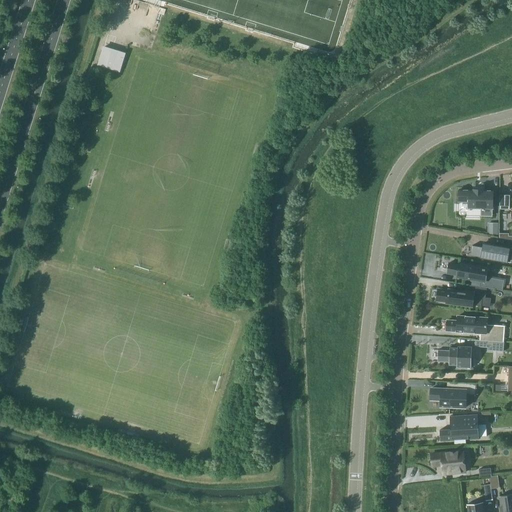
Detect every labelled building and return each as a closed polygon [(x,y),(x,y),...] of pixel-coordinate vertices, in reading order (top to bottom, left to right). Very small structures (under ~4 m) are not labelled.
[(103,48),(98,65),(119,71),(125,54),(103,48)] [(459,190),(458,202),(468,202),(468,209),(480,209),(492,209),(493,191),(484,191),(472,190),(472,191),(459,190)] [(510,196),(499,196),(499,211),(510,211),(510,196)] [(488,225),(488,234),(497,235),(497,225),(488,225)] [(511,241),(508,241),(507,248),(484,244),(483,248),(473,246),(471,256),(481,257),(481,258),(510,263),(511,254),(511,241)] [(458,265),(448,264),(447,273),(456,275),(456,277),(480,281),(479,287),(502,291),(504,280),(487,277),(488,269),(458,264),(458,265)] [(446,303),(472,307),(473,306),(481,307),(482,298),(485,299),(486,288),(470,286),(469,293),(448,290),(448,291),(438,290),(436,301),(446,302),(446,303)] [(479,340),(503,342),(504,326),(487,325),(487,319),(457,317),(457,322),(447,321),(446,331),(480,333),(479,340)] [(475,347),(487,348),(487,351),(503,352),(504,342),(503,342),(479,340),(475,340),(475,347)] [(449,365),(449,366),(457,366),(457,368),(471,368),(472,347),(458,346),(458,348),(449,348),(450,348),(450,351),(438,350),(438,362),(449,363),(449,365)] [(431,389),(431,400),(441,400),(440,407),(465,408),(466,395),(476,396),(476,384),(452,383),(451,390),(431,389)] [(442,432),(442,440),(440,440),(440,441),(479,439),(477,415),(449,416),(449,417),(451,417),(452,427),(450,427),(450,430),(439,430),(439,432),(442,432)] [(453,452),(451,452),(430,455),(432,467),(442,466),(443,475),(465,472),(463,451),(453,452)] [(490,468),(478,470),(479,478),(491,476),(490,468)] [(489,477),(490,484),(491,489),(499,488),(497,476),(489,477)] [(491,489),(490,484),(483,485),(485,499),(492,498),(491,489)] [(511,511),(511,494),(499,496),(501,511),(511,511)] [(466,505),(467,511),(484,511),(483,503),(483,504),(467,506),(467,505),(466,505)]
